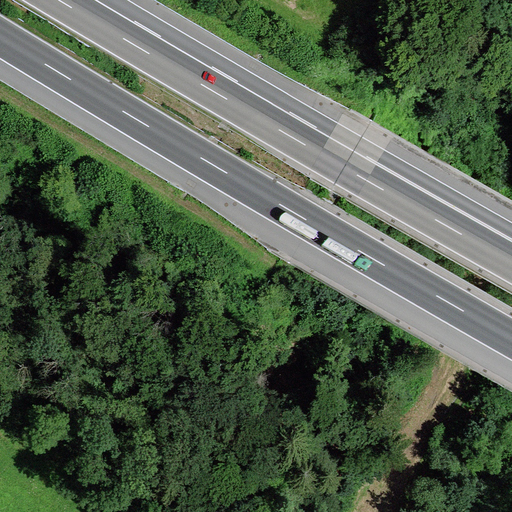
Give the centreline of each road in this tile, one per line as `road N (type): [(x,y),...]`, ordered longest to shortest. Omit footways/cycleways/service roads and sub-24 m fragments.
road 1 (motorway): [(0,34),(511,337)]
road 2 (motorway): [(511,264),(244,109)]
road 3 (motorway): [(511,237),(244,109)]
road 4 (motorway): [(244,109),(60,0)]
road 5 (track): [(405,511),(464,365)]
